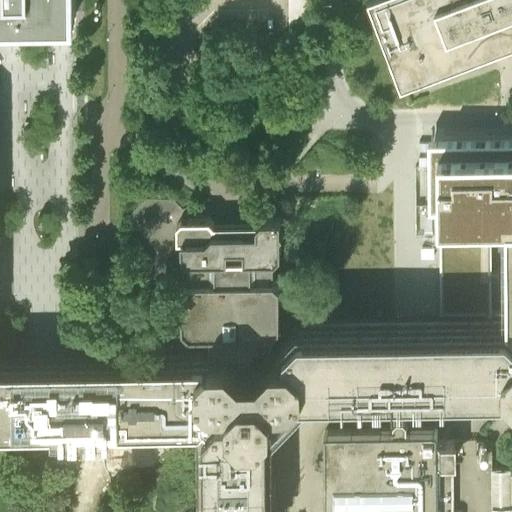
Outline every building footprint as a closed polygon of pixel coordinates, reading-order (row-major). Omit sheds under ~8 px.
[(76,13),(76,0),(0,0),(0,23),(1,23),(16,23),(16,13),(76,13)] [(511,0),(370,0),(378,19),(402,82),(408,80),(423,74),(491,49),(494,57),(506,52),(511,50),(511,0)] [(511,136),(428,137),(430,205),(439,205),(440,316),(489,315),(489,219),(506,219),(508,318),(511,321),(511,136)] [(40,356),(0,356),(0,419),(32,420),(40,420),(48,420),(61,420),(80,420),(154,419),(201,418),(206,413),(207,415),(210,417),(205,421),(205,511),(269,511),(268,417),(273,412),(273,403),(273,394),(291,394),(296,389),(511,386),(511,328),(507,323),(300,325),(285,340),(285,349),(272,349),(272,330),(279,323),(279,319),(279,283),(273,277),(273,256),(275,256),(280,251),(280,232),(283,230),(280,228),(280,216),(261,217),(257,222),(248,222),(232,222),(214,222),(210,217),(181,217),(177,222),(177,239),(181,239),(181,245),(181,252),(188,258),(188,279),(181,284),(181,325),(190,332),(209,332),(210,341),(210,346),(210,351),(205,355),(79,355),(40,356)] [(393,430),(323,431),(323,511),(460,511),(454,511),(453,462),(457,462),(457,440),(437,441),(437,429),(431,429),(407,430),(407,420),(404,417),(396,417),(393,420),(393,430)] [(478,451),(492,452),(492,439),(478,439),(478,451)] [(511,511),(511,470),(491,471),(491,511),(511,511)]
